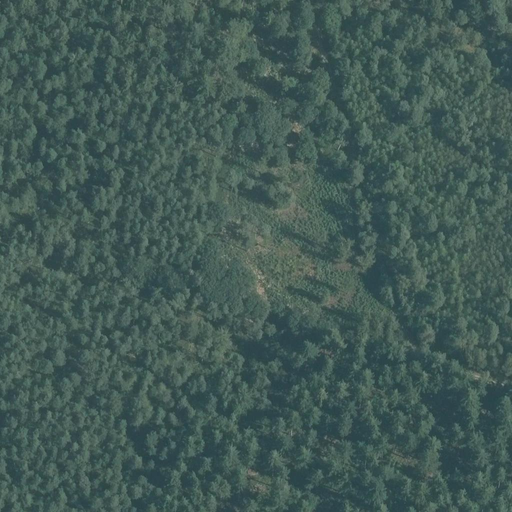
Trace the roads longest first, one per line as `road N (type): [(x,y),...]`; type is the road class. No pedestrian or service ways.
road 1 (track): [(299,0),(418,353),(511,386)]
road 2 (track): [(0,235),(379,353),(418,353)]
